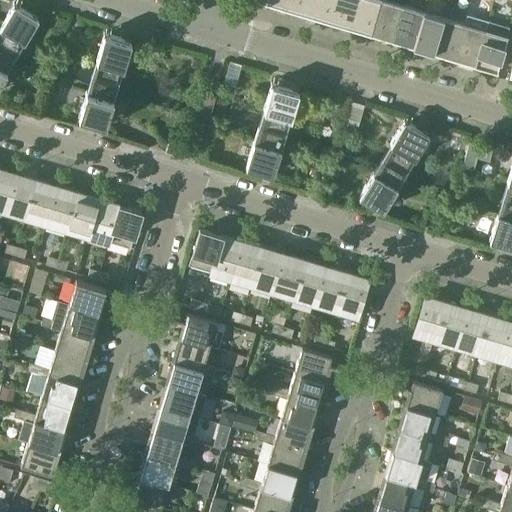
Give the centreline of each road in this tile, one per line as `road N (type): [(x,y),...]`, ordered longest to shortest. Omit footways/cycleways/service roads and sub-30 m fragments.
road 1 (residential): [(511,119),(210,29)]
road 2 (residential): [(405,249),(179,183)]
road 3 (residential): [(90,484),(131,392),(145,296)]
road 4 (residential): [(90,484),(109,387),(145,296)]
road 5 (residential): [(179,183),(0,127)]
road 6 (residential): [(323,511),(332,455),(371,361)]
road 7 (residential): [(335,511),(356,462),(371,361)]
